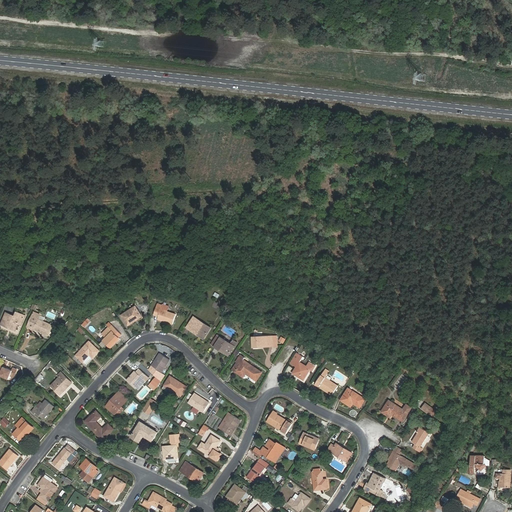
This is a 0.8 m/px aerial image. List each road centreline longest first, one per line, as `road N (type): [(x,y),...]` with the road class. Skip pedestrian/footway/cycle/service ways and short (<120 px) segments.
road 1 (primary): [(0,59),(511,115)]
road 2 (track): [(511,63),(0,17)]
road 3 (residential): [(65,424),(129,350),(158,337),(175,342),(258,413)]
